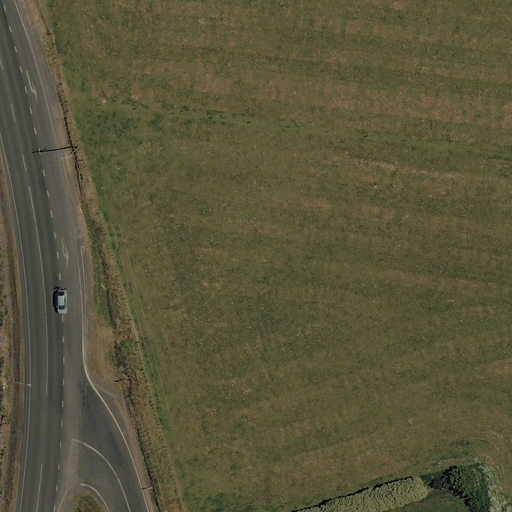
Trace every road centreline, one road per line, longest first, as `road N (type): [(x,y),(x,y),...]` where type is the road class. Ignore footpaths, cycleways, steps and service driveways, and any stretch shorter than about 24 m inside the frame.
road 1 (secondary): [(45,436),(39,232),(0,62)]
road 2 (unclassified): [(45,436),(74,439),(101,456),(130,511)]
